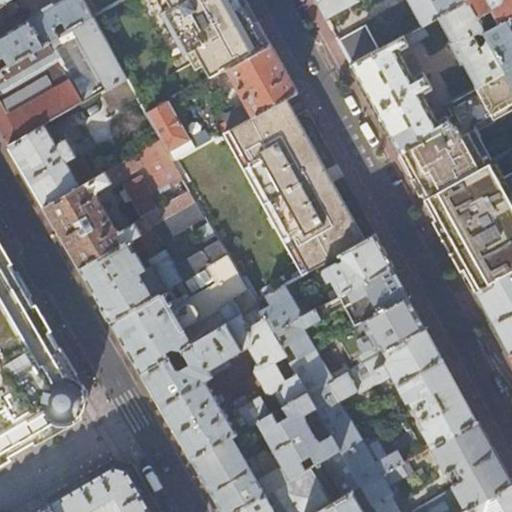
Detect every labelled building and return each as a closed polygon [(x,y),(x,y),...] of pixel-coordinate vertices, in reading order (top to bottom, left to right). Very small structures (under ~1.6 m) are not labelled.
[(0,71),(44,46),(29,20),(0,35),(0,22),(17,13),(9,0),(8,0),(1,4),(0,5),(0,71)] [(52,2),(43,8),(44,11),(29,20),(44,46),(93,18),(82,0),(62,0),(55,5),(52,2)] [(175,8),(170,0),(162,0),(168,12),(175,8)] [(245,0),(170,0),(175,8),(168,12),(167,13),(189,54),(191,53),(197,50),(205,64),(212,76),(226,68),(270,43),(264,33),(245,0)] [(358,1),(356,0),(323,0),(316,4),(325,20),(358,1)] [(408,0),(423,26),(439,17),(468,1),(467,0),(408,0)] [(511,0),(467,0),(468,1),(485,31),(485,32),(510,19),(511,17),(511,0)] [(485,31),(468,1),(439,17),(452,41),(449,43),(461,64),(464,63),(477,87),(506,71),(488,38),(485,39),(483,44),(480,46),(473,35),(477,33),(481,33),(485,31)] [(126,79),(93,18),(44,46),(0,71),(0,131),(9,146),(70,111),(92,99),(126,79)] [(511,33),(508,26),(510,19),(485,32),(488,38),(506,71),(511,81),(511,33)] [(351,67),(380,50),(366,26),(337,42),(351,67)] [(451,124),(446,116),(437,121),(423,94),(433,89),(423,72),(413,77),(399,51),(408,46),(404,37),(380,50),(351,67),(377,115),(399,153),(451,124)] [(283,67),(270,43),(226,68),(246,104),(242,106),(239,105),(227,111),(224,121),(219,124),(222,131),(285,97),(296,91),(283,67)] [(200,67),(205,64),(197,50),(191,53),(200,67)] [(511,81),(506,71),(477,87),(444,105),(449,114),(446,116),(451,124),(399,153),(413,179),(424,198),(468,173),(511,148),(511,81)] [(146,114),(126,79),(92,99),(99,111),(113,103),(135,140),(121,149),(127,159),(160,140),(146,114)] [(302,275),(340,253),(365,239),(285,97),(222,131),(302,275)] [(168,101),(146,114),(160,140),(171,159),(194,146),(189,137),(168,101)] [(70,111),(9,146),(28,179),(44,207),(80,186),(65,161),(74,157),(76,160),(82,157),(79,151),(74,154),(69,146),(85,137),(70,111)] [(189,137),(194,146),(208,138),(203,130),(189,137)] [(117,165),(80,186),(44,207),(64,241),(80,269),(153,227),(197,203),(190,191),(122,230),(115,228),(97,195),(99,190),(123,175),(117,165)] [(480,196),(468,173),(424,198),(437,221),(480,196)] [(153,227),(80,269),(97,298),(111,322),(129,353),(141,373),(173,355),(185,347),(213,331),(204,317),(236,298),(245,312),(256,305),(254,302),(227,255),(211,264),(204,251),(179,265),(187,278),(184,280),(167,250),(162,253),(157,244),(162,241),(153,227)] [(476,292),(511,271),(511,257),(497,231),(455,255),(476,292)] [(332,299),(339,295),(393,265),(385,251),(375,234),(365,239),(340,253),(344,258),(338,262),(337,260),(324,268),(324,272),(329,280),(332,279),(337,287),(328,292),(332,299)] [(0,249),(0,462),(33,444),(78,417),(84,393),(54,341),(32,304),(6,259),(0,249)] [(345,305),(357,326),(410,296),(402,281),(393,265),(339,295),(345,305)] [(511,271),(476,292),(483,305),(495,326),(511,355),(511,354),(511,271)] [(287,283),(254,302),(256,305),(264,318),(272,333),(304,315),(287,283)] [(325,303),(320,306),(325,316),(345,305),(339,295),(332,299),(325,303)] [(363,362),(427,326),(418,310),(410,296),(357,326),(338,337),(341,343),(343,342),(354,360),(359,357),(363,362)] [(304,315),(272,333),(286,356),(290,363),(317,348),(318,348),(321,346),(310,325),(321,319),(315,308),(304,315)] [(173,355),(141,373),(169,422),(191,460),(232,437),(257,422),(271,414),(255,387),(251,389),(253,392),(237,401),(235,398),(231,401),(240,415),(230,420),(219,403),(224,400),(220,393),(215,396),(206,380),(231,365),(228,359),(249,347),(258,363),(255,365),(255,372),(267,391),(273,394),(276,393),(284,407),(308,393),(296,373),(286,380),(275,362),(286,356),(272,333),(264,318),(248,327),(240,315),(213,331),(185,347),(194,361),(181,369),(173,355)] [(334,379),(308,393),(316,407),(332,434),(340,449),(361,485),(380,474),(405,460),(397,449),(376,460),(347,411),(346,412),(340,402),(358,391),(360,393),(392,375),(407,401),(410,400),(425,426),(422,428),(431,446),(479,419),(450,369),(427,326),(363,362),(350,370),(339,376),(334,379)] [(290,363),(296,373),(308,393),(334,379),(317,348),(290,363)] [(339,376),(350,370),(347,365),(336,371),(339,376)] [(232,437),(191,460),(210,492),(221,511),(233,511),(273,488),(302,471),(296,463),(306,457),(312,465),(340,449),(332,434),(321,441),(314,434),(307,421),(305,414),(316,407),(308,393),(284,407),(271,414),(257,422),(284,467),(282,469),(280,467),(264,476),(256,463),(249,467),(232,437)] [(380,474),(361,485),(376,511),(458,511),(511,482),(511,479),(495,448),(479,419),(431,446),(446,472),(453,468),(457,474),(460,479),(452,484),(453,486),(401,511),(399,511),(391,496),(392,494),(380,474)] [(361,485),(340,449),(312,465),(309,467),(330,503),(351,491),(361,485)] [(152,511),(145,498),(129,470),(113,465),(49,503),(54,511),(152,511)] [(453,468),(446,472),(449,478),(457,474),(453,468)] [(511,511),(511,482),(458,511),(511,511)] [(286,511),(273,488),(233,511),(286,511)] [(330,503),(315,511),(363,511),(351,491),(330,503)] [(54,511),(49,503),(33,511),(54,511)]
